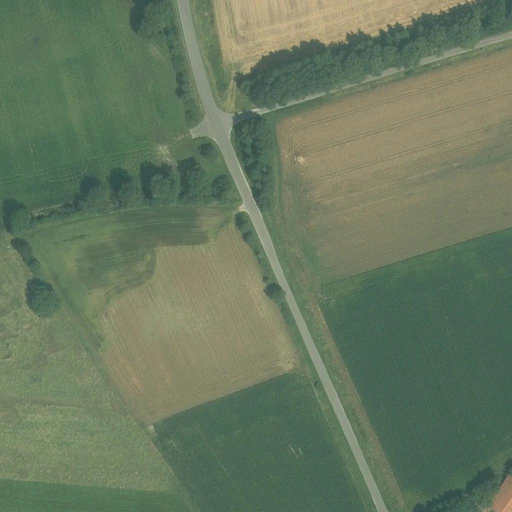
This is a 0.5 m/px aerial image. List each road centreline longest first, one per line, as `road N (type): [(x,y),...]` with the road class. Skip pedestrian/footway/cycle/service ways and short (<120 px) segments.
road 1 (residential): [(377,511),(217,120)]
road 2 (unclassified): [(511,33),(217,120)]
road 3 (unclassified): [(217,120),(185,0)]
